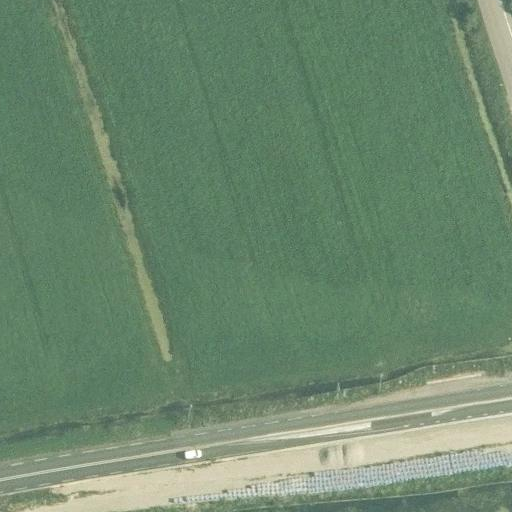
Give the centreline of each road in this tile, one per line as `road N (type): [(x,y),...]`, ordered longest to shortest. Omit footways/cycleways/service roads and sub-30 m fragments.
road 1 (primary): [(511,393),(115,454),(36,476)]
road 2 (primary): [(36,476),(261,467),(511,430)]
road 3 (unclassified): [(57,511),(321,485),(511,455)]
